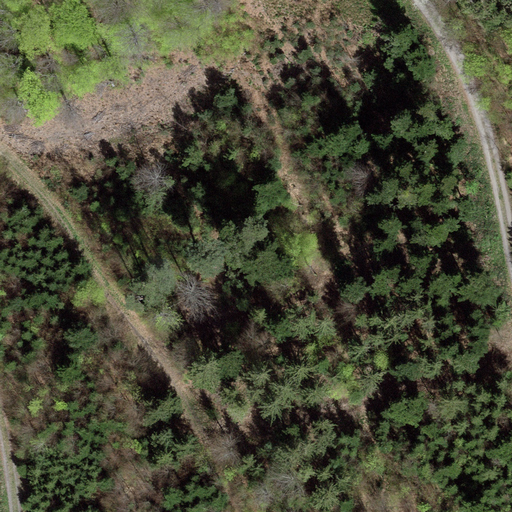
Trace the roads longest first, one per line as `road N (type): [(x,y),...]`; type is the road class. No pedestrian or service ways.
road 1 (track): [(0,152),(40,191),(117,294),(209,434),(239,511)]
road 2 (track): [(511,258),(480,108),(420,0)]
